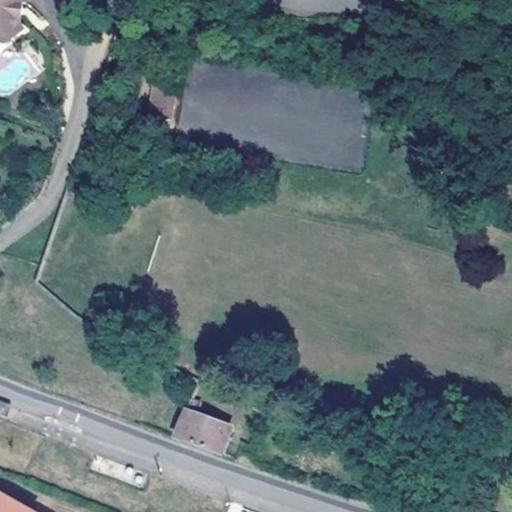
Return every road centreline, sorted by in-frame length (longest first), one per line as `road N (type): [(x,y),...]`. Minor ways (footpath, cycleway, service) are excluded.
road 1 (unclassified): [(0,389),(341,511)]
road 2 (residential): [(0,247),(51,202),(84,93)]
